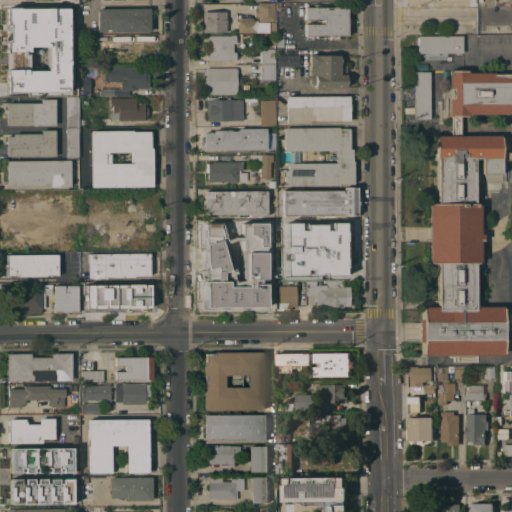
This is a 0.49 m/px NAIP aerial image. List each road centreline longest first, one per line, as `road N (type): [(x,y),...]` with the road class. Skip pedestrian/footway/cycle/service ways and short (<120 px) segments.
road 1 (residential): [(179,511),(177,0)]
road 2 (tertiary): [(382,332),(0,333)]
road 3 (tertiary): [(382,332),(380,18)]
road 4 (residential): [(511,477),(385,477)]
